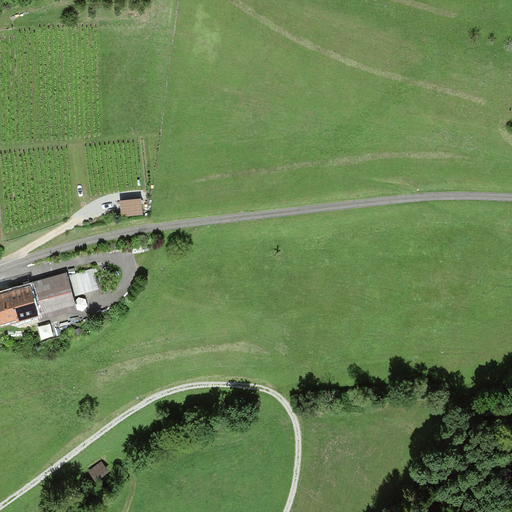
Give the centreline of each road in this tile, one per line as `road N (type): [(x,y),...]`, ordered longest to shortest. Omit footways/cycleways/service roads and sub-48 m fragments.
road 1 (unclassified): [(0,269),(108,236),(204,219),(430,197),(511,199)]
road 2 (track): [(285,511),(297,458),(292,418),(266,389),(232,384),(160,394),(0,506)]
road 3 (track): [(33,481),(62,477),(97,457),(117,458),(128,474),(127,503)]
